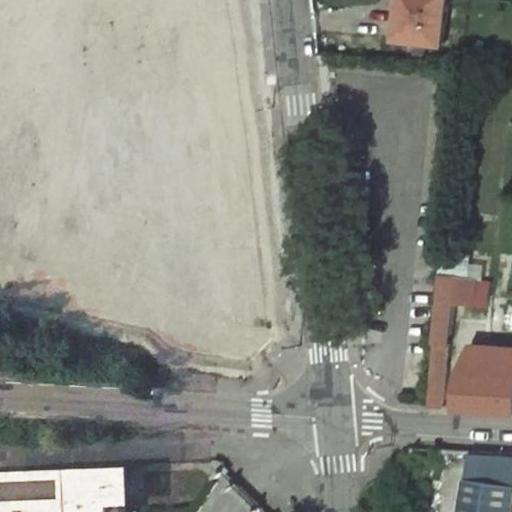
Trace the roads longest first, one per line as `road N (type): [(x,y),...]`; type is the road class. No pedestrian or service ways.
road 1 (unknown): [(426,421),(407,390),(426,194),(410,104),(356,68),(294,69)]
road 2 (unclassified): [(333,414),(286,0)]
road 3 (unclassified): [(333,414),(0,394)]
road 4 (unclassified): [(511,427),(333,414)]
